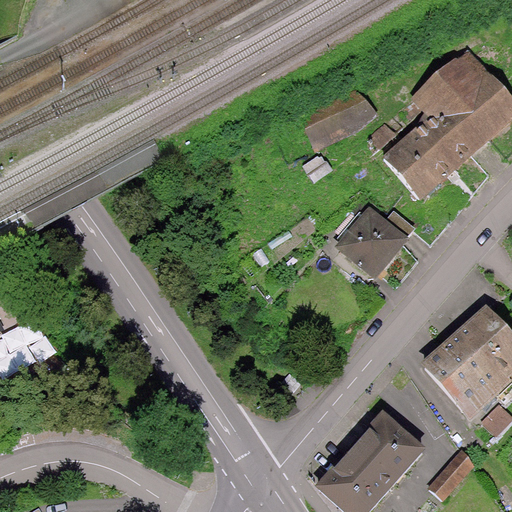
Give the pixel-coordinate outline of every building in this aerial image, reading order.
[(426,197),(511,125),(511,92),(473,45),(410,97),(429,120),(389,153),(426,197)] [(362,88),(302,117),(319,151),(379,123),(362,88)] [(384,227),(369,215),(340,250),(378,281),(418,233),(395,214),(384,227)] [(0,334),(9,331),(0,307),(0,334)] [(465,413),(490,390),(511,370),(511,345),(486,317),(426,371),(465,413)] [(511,388),(511,370),(490,390),(499,400),(511,388)] [(495,438),(511,429),(511,415),(508,407),(485,418),(495,438)] [(373,511),(426,457),(384,418),(320,487),(346,511),(373,511)] [(478,469),(467,452),(432,489),(448,504),(478,469)]
